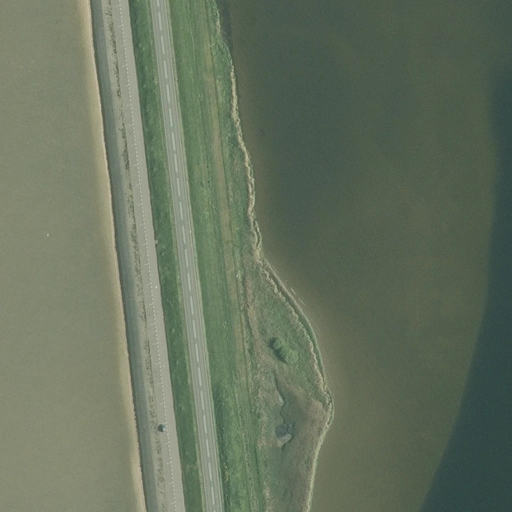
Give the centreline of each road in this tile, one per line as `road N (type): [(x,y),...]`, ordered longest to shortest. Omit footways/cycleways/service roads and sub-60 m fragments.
road 1 (unclassified): [(177,511),(122,0)]
road 2 (trunk): [(211,511),(156,0)]
